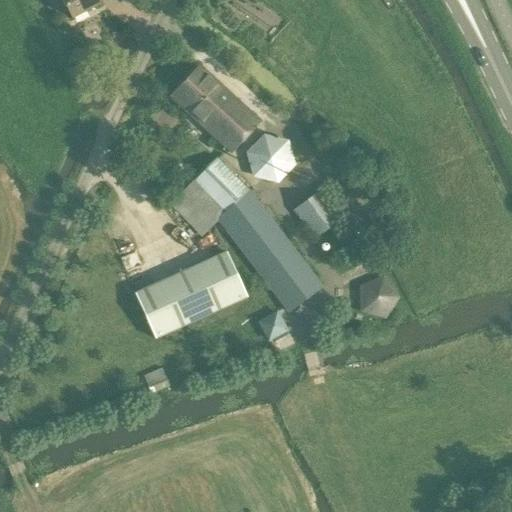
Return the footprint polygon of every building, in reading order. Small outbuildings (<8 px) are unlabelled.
[(96,0),(62,0),(72,19),(99,5),(96,0)] [(231,153),(260,123),(200,67),(172,97),(231,153)] [(262,134),(244,153),(251,178),(276,184),(294,165),(287,141),(262,134)] [(288,313),(322,288),(248,190),(216,159),(171,205),(203,236),(218,220),(288,313)] [(291,211),(313,241),(338,223),(327,209),(338,201),(326,185),(291,211)] [(246,299),(226,254),(134,295),(154,340),(246,299)] [(358,286),(359,313),(385,320),(399,297),(383,276),(358,286)] [(289,332),(278,311),(258,322),(269,343),(289,332)] [(151,394),(169,386),(161,368),(143,376),(151,394)]
